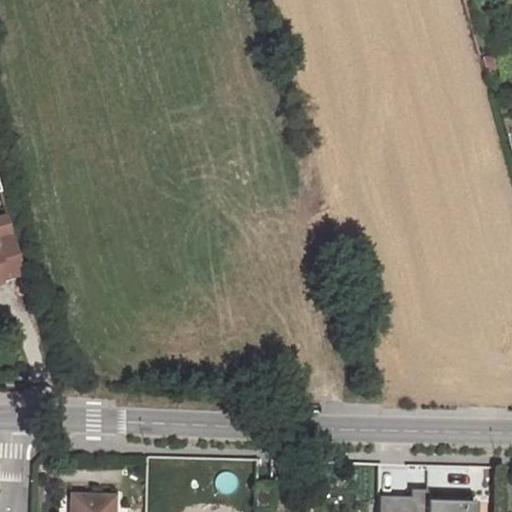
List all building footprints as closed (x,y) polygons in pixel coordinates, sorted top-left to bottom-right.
[(0,279),(24,273),(13,235),(0,238),(0,279)] [(256,481),(255,505),(271,506),(271,481),(256,481)] [(424,511),(425,502),(425,493),(410,492),(410,500),(378,499),(378,511),(424,511)] [(108,511),(109,497),(70,495),(69,511),(108,511)] [(473,511),(473,503),(425,502),(424,511),(473,511)]
